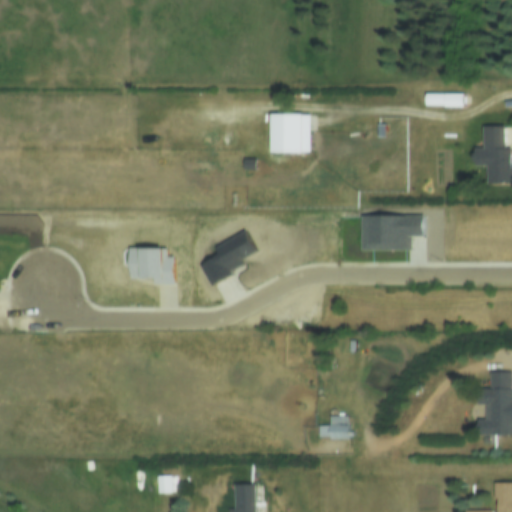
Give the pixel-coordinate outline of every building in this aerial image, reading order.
[(424,92),(462,92),(462,107),(443,107),(443,104),(424,104),(424,92)] [(310,112),(310,151),(270,151),(270,112),(310,112)] [(376,121),(385,121),(385,135),(376,135),(376,121)] [(511,167),(511,174),(511,186),(486,186),(486,167),(473,167),(473,164),(470,164),(470,154),(473,154),(473,150),(482,150),(482,127),(503,127),(503,150),(510,150),(511,167)] [(255,159),(243,159),(243,169),(255,169),(255,159)] [(363,214),(424,214),(424,234),(411,234),(411,247),(364,247),(363,214)] [(241,259),(243,262),(231,269),(233,272),(214,284),(202,265),(220,254),(216,247),(245,229),(257,249),(241,259)] [(130,247),(169,246),(169,257),(176,256),(176,271),(169,271),(169,280),(130,280),(130,247)] [(508,389),(510,389),(511,400),(511,422),(511,438),(492,438),(492,435),(476,435),(476,419),(485,419),(485,389),(489,389),(489,370),(508,370),(508,389)] [(329,423),(328,413),(347,413),(347,436),(329,436),(329,435),(318,435),(318,424),(329,423)] [(321,414),(321,422),(313,422),(313,414),(321,414)] [(155,488),(152,488),(152,482),(155,482),(155,475),(170,475),(170,493),(155,493),(155,488)] [(493,483),(511,483),(511,511),(497,511),(497,498),(493,498),(493,483)] [(233,508),(233,484),(254,484),(254,511),(227,511),(227,508),(233,508)]
